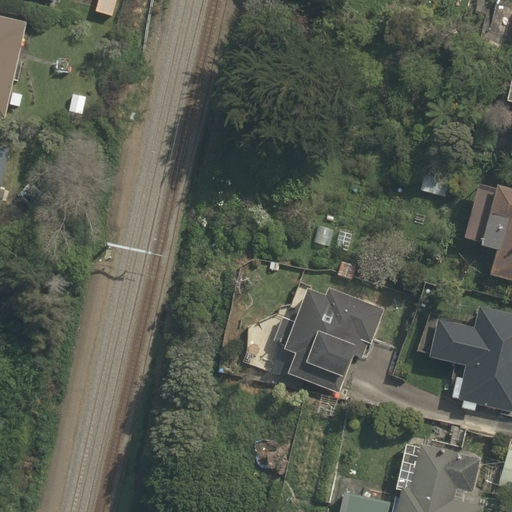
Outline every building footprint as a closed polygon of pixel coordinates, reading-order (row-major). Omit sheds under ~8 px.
[(112,17),(116,0),(98,0),(95,12),(112,17)] [(0,121),(5,123),(26,26),(0,20),(0,121)] [(449,182),(423,174),(419,190),(445,198),(449,182)] [(489,276),(511,281),(511,191),(496,188),(495,191),(477,186),(463,242),(496,249),(489,276)] [(0,219),(0,240),(23,246),(27,229),(16,227),(12,218),(1,215),(0,219)] [(288,374),(339,393),(353,356),(361,359),(366,345),(370,346),(383,310),(328,289),(325,297),(306,290),(294,323),(282,318),(274,341),(296,349),(287,374),(288,374)] [(476,404),(511,412),(511,316),(478,308),(473,329),(437,321),(428,358),(464,366),(461,379),(456,378),(451,399),(463,401),(461,409),(474,412),(476,404)] [(473,493),(480,460),(405,443),(395,490),(400,492),(395,511),(387,511),(390,503),(344,493),(339,511),(481,511),(483,507),(454,500),(456,490),(473,493)] [(499,487),(511,490),(511,449),(510,449),(498,486),(499,487)] [(268,470),(285,467),(282,451),(267,453),(268,470)]
